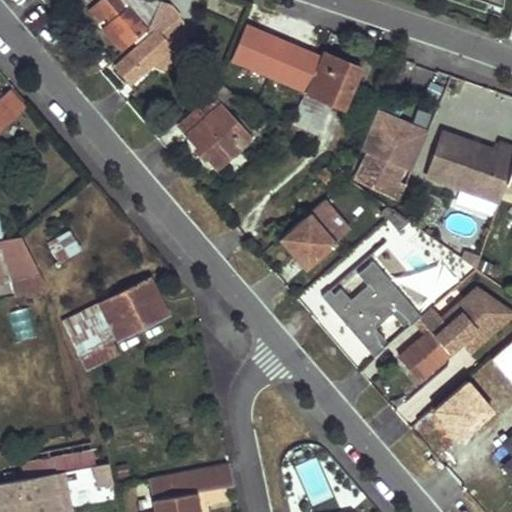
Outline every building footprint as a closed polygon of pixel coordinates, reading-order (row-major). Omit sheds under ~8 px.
[(123,48),(136,36),(127,27),(136,19),(145,29),(157,0),(130,0),(128,2),(126,0),(100,0),(99,1),(113,18),(104,26),(123,48)] [(167,25),(181,11),(173,3),(164,0),(157,0),(145,29),(150,33),(155,28),(158,30),(165,23),(167,25)] [(483,1),(498,7),(499,0),(450,0),(480,10),(483,1)] [(480,10),(497,16),(498,7),(483,1),(480,10)] [(136,19),(127,27),(136,36),(145,29),(136,19)] [(150,33),(115,64),(130,78),(154,55),(175,36),(176,34),(167,25),(165,23),(158,30),(155,28),(150,33)] [(187,49),(175,36),(154,55),(166,68),(187,49)] [(320,49),(289,121),(318,132),(332,101),(344,105),(359,66),(320,49)] [(219,84),(211,92),(221,103),(233,94),(219,84)] [(0,129),(23,105),(6,90),(0,97),(0,129)] [(211,92),(178,120),(217,163),(254,131),(239,115),(235,119),(221,103),(211,92)] [(428,127),(379,107),(374,118),(424,138),(428,127)] [(411,168),(424,138),(374,118),(366,137),(375,144),(357,169),(398,198),(405,182),(397,178),(402,165),(411,168)] [(443,130),(427,174),(486,196),(492,179),(505,184),(506,181),(511,165),(511,144),(501,141),(498,150),(481,144),(479,148),(471,145),(473,141),(443,130)] [(336,160),(319,173),(330,187),(347,173),(336,160)] [(486,196),(499,200),(505,184),(492,179),(486,196)] [(346,228),(323,200),(280,236),(305,264),(346,228)] [(62,257),(80,245),(69,228),(51,239),(62,257)] [(41,278),(23,235),(20,236),(0,239),(0,247),(5,246),(12,269),(8,270),(14,286),(29,280),(31,281),(41,278)] [(147,275),(60,319),(76,356),(115,334),(118,338),(166,312),(147,275)] [(398,355),(419,378),(447,353),(463,340),(473,351),(511,316),(511,310),(477,286),(440,318),(430,306),(418,316),(413,320),(424,333),(398,355)] [(7,312),(15,341),(31,336),(24,307),(7,312)] [(511,432),(502,441),(511,453),(501,463),(511,475),(511,432)] [(91,442),(22,457),(27,475),(36,474),(51,471),(61,469),(63,468),(93,463),(96,462),(91,442)] [(112,482),(108,460),(99,462),(96,462),(93,463),(97,485),(112,482)] [(150,476),(155,511),(194,511),(190,490),(222,484),(218,460),(150,476)] [(16,478),(15,468),(4,470),(5,479),(16,478)] [(68,511),(61,469),(51,471),(58,511),(68,511)] [(1,481),(0,481),(0,511),(58,511),(51,471),(36,474),(27,475),(1,481)]
